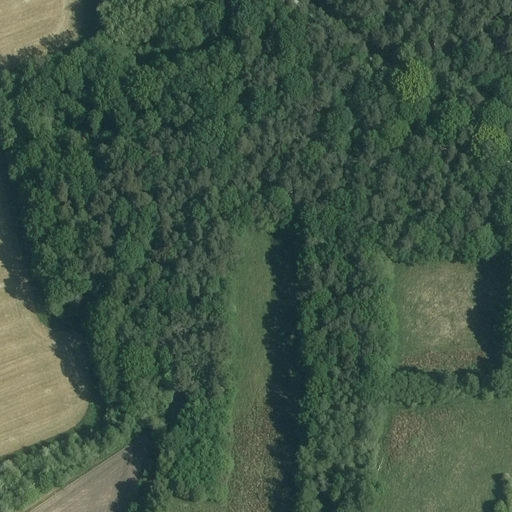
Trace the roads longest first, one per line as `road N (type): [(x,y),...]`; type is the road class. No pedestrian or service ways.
road 1 (track): [(252,0),(238,41),(246,113),(166,418)]
road 2 (track): [(511,160),(301,0)]
